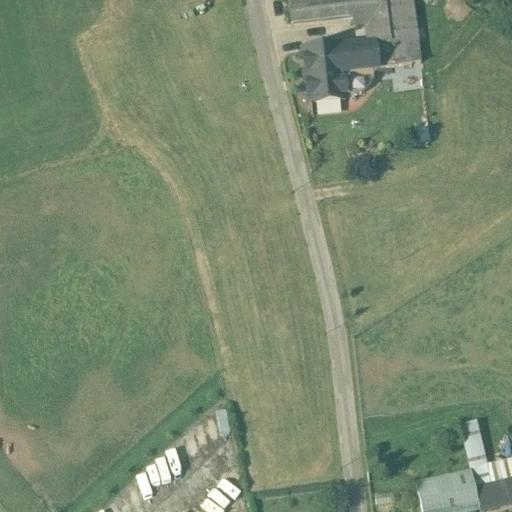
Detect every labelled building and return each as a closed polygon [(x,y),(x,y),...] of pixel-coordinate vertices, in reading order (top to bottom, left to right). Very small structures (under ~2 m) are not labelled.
[(412,0),(287,0),(291,26),(354,19),(355,27),(369,26),(371,46),(373,46),(376,72),(421,66),(412,0)] [(338,50),(303,53),(309,106),(345,103),(342,75),(376,72),(373,46),(371,46),(338,49),(338,50)] [(511,464),(496,468),(500,487),(511,483),(511,464)] [(470,476),(415,489),(420,511),(478,511),(474,493),(474,492),(470,476)] [(474,492),(474,493),(478,511),(495,511),(511,508),(511,483),(500,487),(474,492)]
